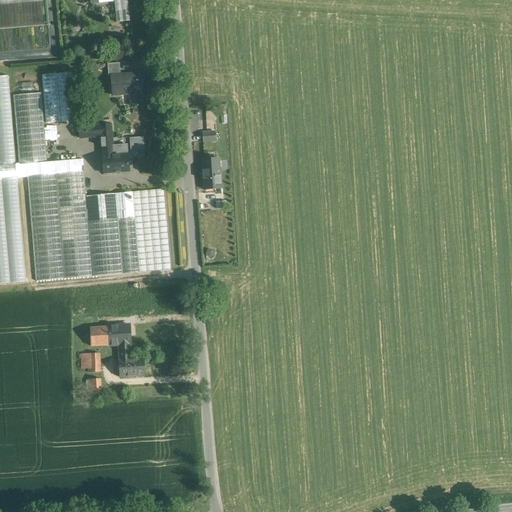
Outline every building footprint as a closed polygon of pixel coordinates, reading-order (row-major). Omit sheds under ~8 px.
[(127,0),(113,0),(114,1),(116,22),(129,21),(127,0)] [(119,62),(107,63),(108,76),(111,76),(111,75),(120,74),(119,62)] [(72,72),(41,73),(44,122),(76,120),(72,72)] [(120,74),(111,75),(111,76),(112,95),(129,94),(130,106),(141,105),(140,93),(142,93),(140,73),(120,74)] [(0,165),(16,165),(8,77),(0,78),(0,165)] [(40,92),(13,95),(19,164),(26,164),(46,162),(40,92)] [(96,119),(78,121),(78,127),(97,125),(96,119)] [(110,124),(100,124),(100,125),(101,135),(100,135),(102,156),(113,155),(110,124)] [(97,125),(78,127),(79,138),(100,135),(101,135),(100,125),(97,125)] [(207,132),(202,133),(202,142),(216,141),(215,132),(207,132)] [(130,151),(144,150),(144,136),(130,137),(130,151)] [(102,156),(103,173),(129,171),(127,154),(113,155),(102,156)] [(219,158),(202,160),(204,190),(221,188),(219,158)] [(46,162),(26,164),(35,281),(92,276),(85,196),(82,159),(46,162)] [(0,283),(25,282),(17,180),(0,181),(0,283)] [(163,189),(132,192),(139,272),(170,269),(163,189)] [(132,192),(85,196),(92,276),(139,272),(132,192)] [(130,325),(89,327),(90,345),(120,344),(120,360),(131,359),(130,353),(130,342),(131,342),(130,325)] [(98,353),(87,353),(88,372),(99,371),(98,353)] [(120,360),(119,360),(120,377),(146,375),(145,358),(131,359),(120,360)] [(100,379),(88,380),(89,395),(101,394),(100,379)]
